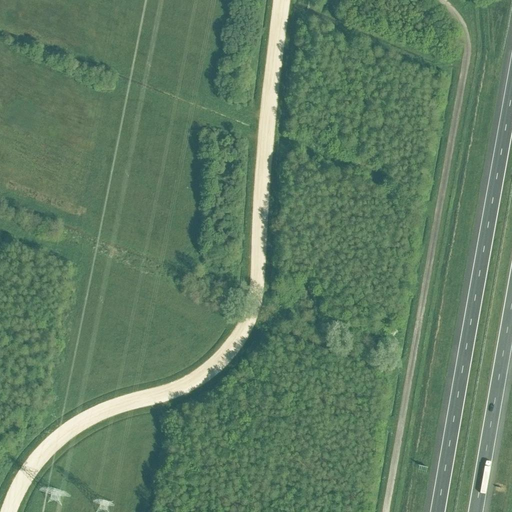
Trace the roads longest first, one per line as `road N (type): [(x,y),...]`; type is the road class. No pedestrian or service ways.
road 1 (unclassified): [(440,0),(457,17),(466,49),(386,511)]
road 2 (motorway): [(511,87),(438,511)]
road 3 (motorway): [(475,511),(511,304)]
